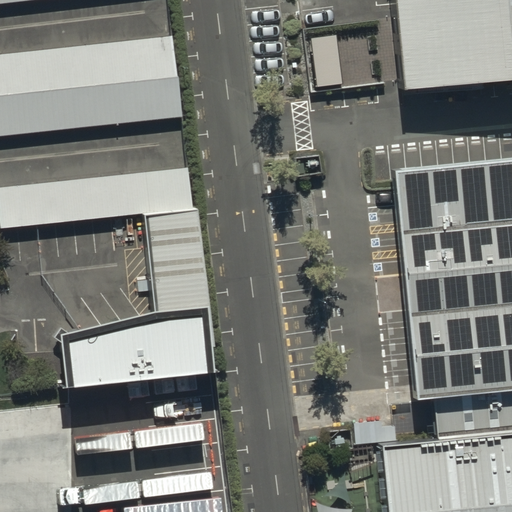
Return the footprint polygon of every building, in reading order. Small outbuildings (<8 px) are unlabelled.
[(511,0),(389,0),(398,86),(511,74),(511,0)] [(172,34),(0,52),(0,134),(181,115),(172,34)] [(511,154),(388,165),(410,398),(429,396),(432,434),(511,426),(511,154)] [(187,168),(0,186),(0,227),(143,213),(192,208),(187,168)] [(153,307),(207,302),(197,208),(192,208),(143,213),(153,307)] [(207,302),(153,307),(61,332),(66,383),(214,368),(211,344),(207,302)] [(511,511),(511,433),(373,446),(379,511),(511,511)]
